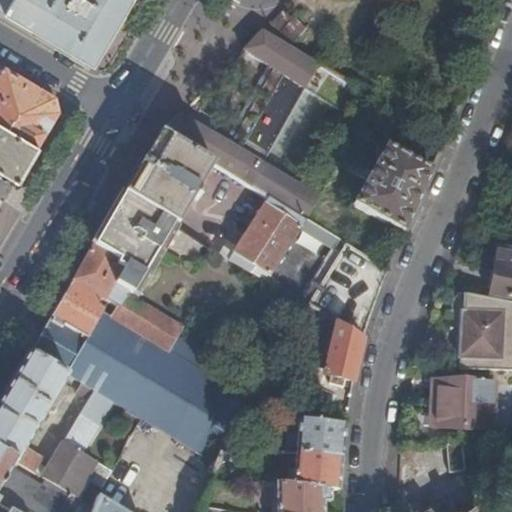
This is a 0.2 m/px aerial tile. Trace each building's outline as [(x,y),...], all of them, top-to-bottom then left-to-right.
[(92,50),(121,0),(0,0),(0,15),(69,56),(73,47),(81,43),(92,50)] [(274,36),(292,19),(282,11),(263,30),(274,36)] [(292,19),(274,36),(290,45),(305,29),(293,18),(292,19)] [(331,72),(262,31),(245,50),(276,70),(283,74),(317,94),(323,97),(346,110),(359,89),(331,72)] [(83,64),(92,50),(81,43),(73,47),(69,56),(83,64)] [(52,98),(0,67),(0,129),(34,150),(55,113),(52,98)] [(231,147),(238,150),(243,142),(240,140),(275,81),(278,82),(283,74),(276,70),(231,147)] [(317,94),(283,74),(278,82),(275,81),(240,140),(243,142),(238,150),(266,167),(278,174),(323,97),(317,94)] [(231,147),(179,116),(161,134),(213,164),(265,196),(270,198),(304,218),(306,220),(319,198),(278,174),(266,167),(238,150),(231,147)] [(34,150),(0,129),(0,174),(14,183),(34,150)] [(161,134),(123,198),(147,212),(173,227),(174,228),(213,164),(161,134)] [(404,233),(431,173),(387,147),(354,204),(404,233)] [(270,198),(265,196),(233,252),(225,248),(221,255),(267,283),(304,218),(270,198)] [(128,293),(133,296),(134,295),(173,227),(147,212),(123,198),(90,253),(123,272),(115,286),(128,293)] [(511,298),(511,245),(506,245),(505,251),(498,250),(491,295),(511,298)] [(90,253),(29,355),(68,378),(94,394),(114,405),(142,422),(195,453),(208,434),(221,442),(246,400),(238,394),(246,378),(178,338),(181,332),(125,298),(128,293),(115,286),(123,272),(90,253)] [(511,303),(467,295),(466,311),(463,312),(460,370),(511,372),(511,303)] [(354,384),(364,340),(337,324),(326,377),(354,384)] [(29,355),(0,404),(0,453),(17,463),(36,475),(43,461),(26,449),(68,378),(29,355)] [(434,428),(491,431),(493,386),(437,383),(434,428)] [(94,394),(42,479),(75,498),(95,462),(83,455),(114,405),(94,394)] [(344,458),(346,427),(299,423),(297,456),(344,458)] [(465,443),(448,444),(450,471),(465,470),(465,443)] [(92,511),(93,509),(75,498),(42,479),(39,487),(12,470),(17,463),(0,453),(0,504),(10,511),(12,511),(92,511)] [(341,490),(344,458),(297,456),(294,487),(327,490),(341,490)] [(326,511),(327,490),(294,487),(281,487),(280,511),(326,511)] [(117,511),(98,500),(93,509),(92,511),(117,511)]
